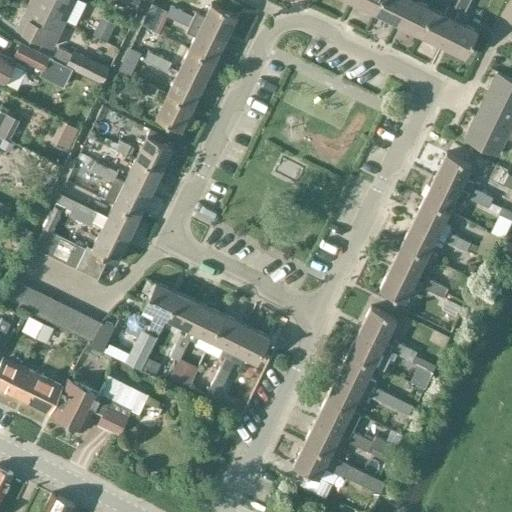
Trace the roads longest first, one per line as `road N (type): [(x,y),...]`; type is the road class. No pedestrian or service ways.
road 1 (residential): [(424,89),(411,73),(310,25),(290,21),(269,33),(167,239),(311,312)]
road 2 (residential): [(311,312),(424,89)]
road 3 (residential): [(221,511),(304,350),(311,312)]
road 4 (tertiary): [(131,511),(0,444)]
